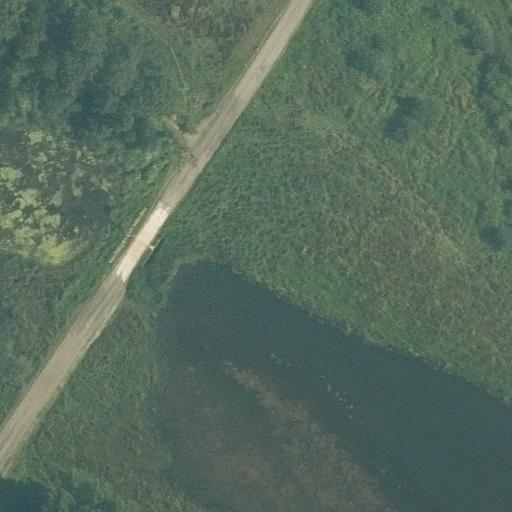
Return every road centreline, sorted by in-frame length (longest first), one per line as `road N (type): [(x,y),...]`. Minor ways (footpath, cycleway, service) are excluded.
road 1 (track): [(0,455),(204,142)]
road 2 (track): [(0,0),(204,142)]
road 3 (track): [(204,142),(296,0)]
